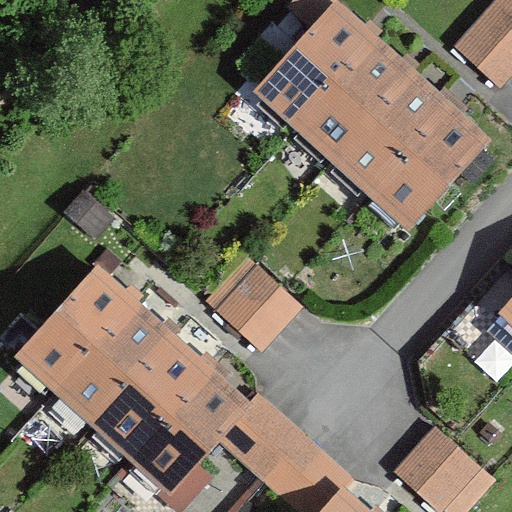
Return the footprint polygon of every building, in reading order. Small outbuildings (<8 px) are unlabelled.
[(293,0),(287,8),(306,25),(328,0),(293,0)] [(511,0),(502,0),(458,49),(500,86),(511,72),(511,0)] [(369,32),(335,2),(258,88),(405,221),(412,227),(489,141),(458,113),(450,106),(407,67),(369,32)] [(84,191),(66,213),(98,240),(117,219),(84,191)] [(109,277),(123,261),(108,249),(94,264),(98,267),(109,277)] [(303,308),(248,256),(207,298),(262,350),(282,330),(303,308)] [(172,492),(219,441),(251,405),(207,365),(169,331),(131,296),(109,277),(98,267),(41,330),(19,354),(23,358),(172,492)] [(511,299),(500,312),(511,322),(511,299)] [(296,511),(321,511),(343,488),(351,479),(300,433),(259,396),(251,405),(219,441),(296,511)] [(492,478),(434,429),(416,450),(399,469),(448,511),(466,511),(494,480),(492,478)] [(370,511),(343,488),(321,511),(370,511)]
